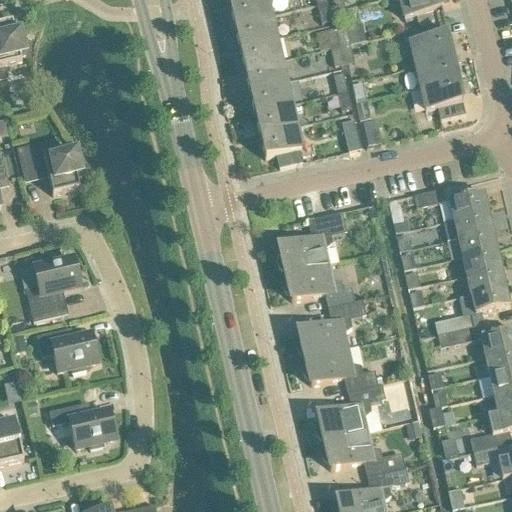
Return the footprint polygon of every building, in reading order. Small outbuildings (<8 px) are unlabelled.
[(225,0),(228,9),(265,0),(264,0),(225,0)] [(228,9),(233,31),(270,22),(265,0),(228,9)] [(313,0),(316,11),(326,8),(324,0),(313,0)] [(340,0),(330,0),(333,13),(343,11),(340,0)] [(415,23),(418,35),(443,29),(436,0),(408,0),(398,2),(403,25),(415,23)] [(326,8),(316,11),(320,29),(330,27),(326,8)] [(233,31),(238,53),(275,45),(270,22),(233,31)] [(4,73),(21,69),(20,63),(24,62),(19,40),(15,41),(12,29),(0,31),(0,86),(7,85),(4,73)] [(409,50),(414,72),(451,64),(443,29),(418,35),(412,36),(415,48),(409,50)] [(345,33),(335,35),(339,53),(349,51),(345,33)] [(325,37),(329,55),(339,53),(335,35),(325,37)] [(238,53),(243,75),(280,67),(275,45),(238,53)] [(349,51),(339,53),(343,71),(353,69),(349,51)] [(339,53),(329,55),(333,73),(343,71),(339,53)] [(414,72),(419,95),(456,86),(451,64),(414,72)] [(243,75),(248,98),(285,89),(280,67),(243,75)] [(332,82),(336,100),(346,98),(342,79),(332,82)] [(456,86),(419,95),(425,118),(436,115),(439,127),(464,121),(456,86)] [(248,98),(253,120),(290,111),(285,89),(248,98)] [(351,91),(355,110),(366,107),(361,89),(351,91)] [(346,98),(336,100),(340,118),(351,116),(346,98)] [(366,107),(355,110),(359,128),(370,125),(366,107)] [(253,120),(259,142),(296,133),(290,111),(253,120)] [(360,156),(353,127),(341,130),(347,159),(360,156)] [(276,162),(279,175),(301,170),(298,157),(301,156),(296,133),(259,142),(264,165),(265,165),(276,162)] [(76,160),(71,161),(69,155),(52,159),(50,147),(17,155),(24,184),(46,179),(52,202),(79,196),(76,183),(81,182),(76,160)] [(444,209),(441,197),(441,196),(412,203),(416,216),(444,209)] [(487,219),(482,199),(466,203),(448,207),(448,208),(444,209),(438,211),(442,229),(452,227),(487,219)] [(491,237),(487,219),(452,227),(442,229),(447,248),(457,245),(491,237)] [(282,278),(283,281),(327,271),(323,256),(332,250),(330,243),(343,240),(339,220),(307,227),(311,246),(280,253),(279,253),(278,254),(278,255),(277,256),(277,257),(277,258),(278,261),(277,263),(277,264),(276,266),(276,268),(276,269),(276,270),(277,271),(277,273),(278,274),(280,276),(282,278)] [(408,237),(406,227),(392,231),(394,240),(408,237)] [(457,245),(461,264),(495,256),(491,237),(457,245)] [(396,249),(398,259),(410,256),(408,246),(396,249)] [(461,264),(465,283),(500,275),(495,256),(461,264)] [(45,268),(46,273),(33,276),(37,293),(25,296),(32,329),(62,322),(56,299),(80,294),(73,266),(60,269),(59,265),(45,268)] [(401,268),(403,278),(415,275),(413,265),(401,268)] [(324,301),(327,315),(362,307),(361,307),(350,310),(347,295),(342,296),(340,288),(330,286),(327,271),(283,281),(283,285),(283,286),(282,287),(282,288),(281,289),(281,291),(281,292),(282,294),(282,296),(283,297),(284,298),(285,299),(287,301),(288,305),(289,306),(289,307),(291,308),(292,308),(293,308),(324,301)] [(465,283),(469,302),(504,294),(500,275),(465,283)] [(405,287),(407,296),(419,293),(417,284),(405,287)] [(504,294),(469,302),(474,321),(509,313),(504,294)] [(409,305),(411,315),(423,312),(421,303),(409,305)] [(301,362),(302,365),(346,355),(343,340),(351,334),(349,326),(361,323),(358,308),(362,308),(362,307),(327,315),(330,330),(300,337),(299,337),(298,338),(297,339),(297,340),(297,341),(297,342),(297,346),(296,348),(296,350),(295,351),(295,352),(296,354),(296,355),(296,357),(297,358),(298,359),(300,361),(301,362)] [(437,343),(444,341),(473,334),(470,321),(433,329),(437,343)] [(444,341),(447,354),(476,347),(473,334),(444,341)] [(85,378),(84,373),(97,370),(91,342),(68,348),(65,336),(36,343),(41,365),(53,362),(56,379),(70,376),(71,381),(85,378)] [(511,337),(479,345),(484,364),(511,357),(511,337)] [(26,357),(22,341),(10,344),(14,360),(26,357)] [(343,385),(346,400),(381,392),(381,391),(374,393),(370,378),(362,380),(360,372),(350,370),(346,355),(302,365),(303,369),(302,370),(302,371),(301,372),(301,374),(301,375),(301,376),(301,378),(301,379),(302,381),(304,383),(305,384),(307,385),(308,389),(308,391),(309,391),(310,392),(311,392),(312,392),(343,385)] [(511,357),(484,364),(488,383),(511,377),(511,357)] [(511,377),(488,383),(493,402),(511,397),(511,377)] [(428,387),(430,397),(442,394),(440,384),(428,387)] [(321,446),(322,450),(366,439),(362,424),(370,418),(369,410),(381,407),(378,393),(381,392),(346,400),(350,414),(319,421),(318,422),(317,422),(317,423),(316,424),(316,425),(316,426),(317,430),(316,432),(316,433),(315,434),(315,436),(315,438),(315,439),(316,441),(316,442),(317,443),(318,444),(319,445),(321,446)] [(511,397),(493,402),(497,421),(511,417),(511,397)] [(432,406),(435,415),(446,413),(444,403),(432,406)] [(26,409),(28,419),(37,417),(35,407),(26,409)] [(48,419),(52,434),(68,430),(74,456),(88,453),(89,457),(103,454),(102,449),(115,446),(109,419),(86,424),(83,411),(48,419)] [(511,417),(497,421),(486,423),(491,441),(469,447),(472,460),(511,450),(508,438),(511,437),(511,417)] [(430,424),(432,435),(444,432),(442,422),(430,424)] [(0,472),(23,467),(13,427),(0,429),(0,472)] [(405,432),(408,447),(421,444),(417,429),(405,432)] [(362,469),(366,484),(404,475),(401,475),(397,461),(381,465),(379,456),(369,454),(366,439),(322,450),(322,453),(322,454),(321,455),(321,456),(320,458),(320,459),(320,460),(320,462),(321,463),(321,464),(322,465),(323,467),(323,468),(324,468),(326,470),(327,473),(328,474),(328,475),(330,476),(332,476),(362,469)] [(511,454),(511,450),(472,460),(475,473),(497,467),(501,486),(511,483),(511,454)] [(454,461),(452,453),(442,455),(444,463),(454,461)] [(382,511),(382,509),(390,503),(388,494),(404,491),(401,476),(404,475),(366,484),(369,498),(339,505),(338,506),(337,507),(336,507),(336,509),(336,510),(335,511),(382,511)] [(447,498),(449,509),(461,506),(459,495),(447,498)]
